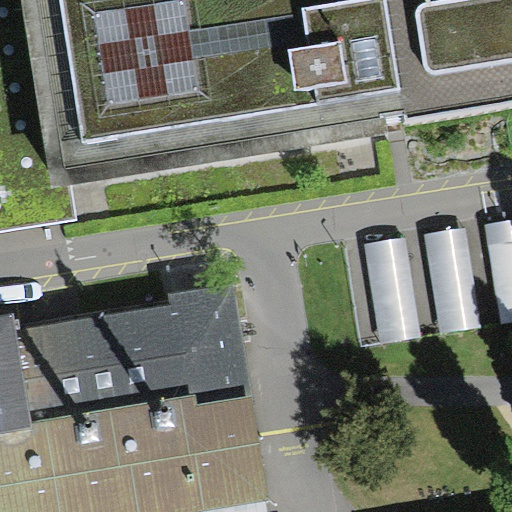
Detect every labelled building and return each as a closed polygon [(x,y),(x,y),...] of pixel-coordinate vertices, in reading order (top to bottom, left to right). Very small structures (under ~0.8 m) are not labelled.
[(28,0),(0,0),(0,232),(78,220),(73,186),(59,189),(45,105),(28,0)] [(381,137),(397,135),(408,133),(509,117),(511,116),(511,0),(28,0),(45,105),(59,189),(73,186),(105,181),(336,145),(381,137)] [(506,315),(511,314),(511,213),(499,214),(506,315)] [(370,243),(393,345),(491,322),(468,220),(370,243)] [(493,325),(508,322),(491,224),(476,227),(493,325)] [(266,511),(265,500),(231,291),(0,328),(0,511),(266,511)]
